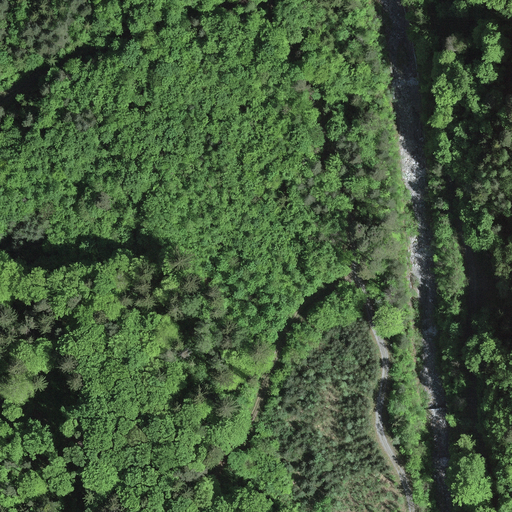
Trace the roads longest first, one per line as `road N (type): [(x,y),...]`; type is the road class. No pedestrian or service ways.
road 1 (track): [(272,0),(305,69),(380,329),(388,362),(383,434),(415,511)]
road 2 (track): [(488,511),(475,379),(477,301),(434,0)]
road 3 (track): [(360,271),(316,296),(289,324),(246,428),(182,511)]
road 4 (track): [(0,104),(19,86),(244,0)]
